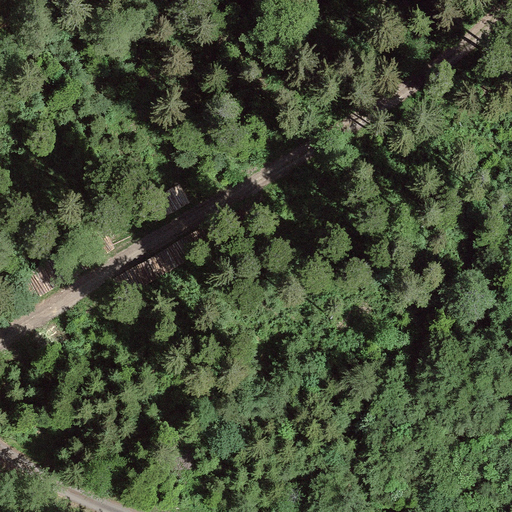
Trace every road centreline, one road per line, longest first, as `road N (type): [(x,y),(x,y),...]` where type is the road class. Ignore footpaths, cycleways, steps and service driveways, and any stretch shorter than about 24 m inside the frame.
road 1 (track): [(511,0),(470,44),(386,106),(0,342)]
road 2 (track): [(112,511),(0,453)]
